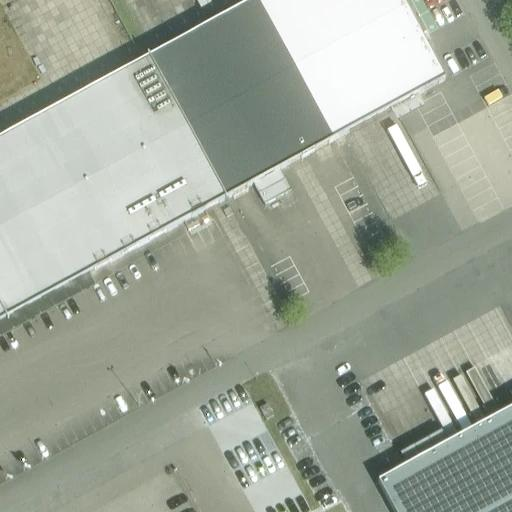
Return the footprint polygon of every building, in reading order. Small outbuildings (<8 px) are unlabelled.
[(258,0),(147,60),(224,202),(254,186),(266,207),(291,194),(279,172),(445,81),(401,0),(258,0)] [(0,323),(224,202),(147,60),(0,140),(0,323)] [(233,216),(229,209),(223,212),(227,219),(233,216)] [(267,405),(258,410),(264,423),(274,418),(267,405)] [(511,511),(511,410),(378,484),(393,511),(511,511)]
